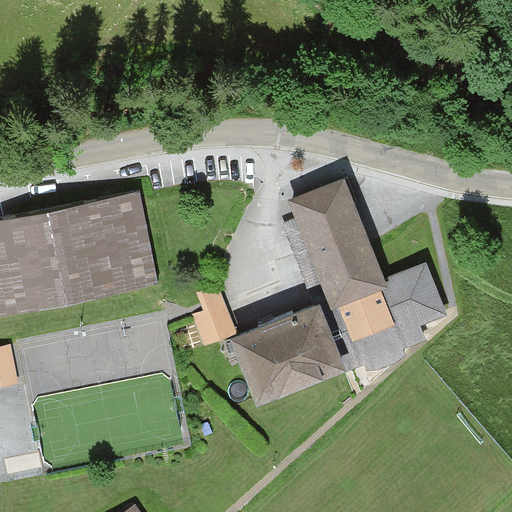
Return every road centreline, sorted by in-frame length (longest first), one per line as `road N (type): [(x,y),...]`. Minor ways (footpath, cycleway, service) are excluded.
road 1 (unclassified): [(511,187),(473,188),(328,143),(182,140),(0,168)]
road 2 (unknown): [(275,142),(251,294)]
